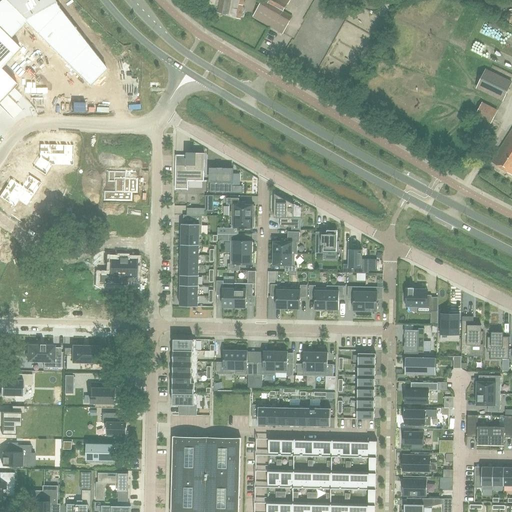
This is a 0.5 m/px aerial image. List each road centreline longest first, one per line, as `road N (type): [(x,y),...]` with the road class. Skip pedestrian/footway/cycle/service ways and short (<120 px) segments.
road 1 (secondary): [(511,233),(189,55),(132,0)]
road 2 (secondary): [(202,80),(511,251)]
road 3 (residential): [(151,429),(386,434)]
road 4 (residential): [(0,158),(28,123),(143,126),(159,111)]
road 5 (residential): [(156,245),(103,244),(73,257),(42,257),(0,219)]
road 6 (residential): [(263,170),(263,328)]
road 7 (residential): [(154,326),(0,324)]
road 8 (residential): [(263,170),(390,242)]
road 9 (residential): [(390,242),(511,304)]
road 10 (residential): [(159,111),(156,245)]
road 11 (residential): [(388,331),(263,328)]
